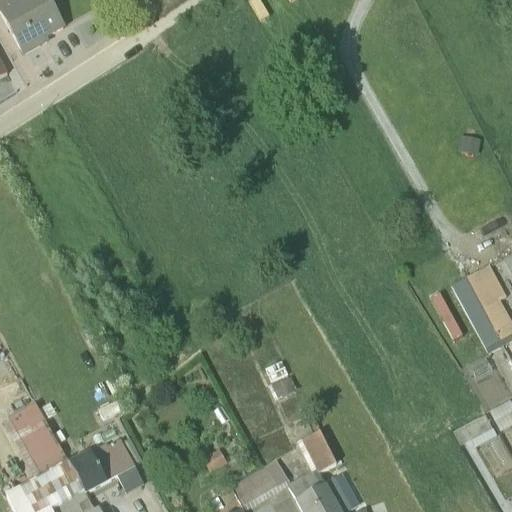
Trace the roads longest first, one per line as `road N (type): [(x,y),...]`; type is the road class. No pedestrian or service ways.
road 1 (track): [(365,0),(348,35),(349,62),(444,229),(474,251)]
road 2 (residential): [(0,129),(148,34)]
